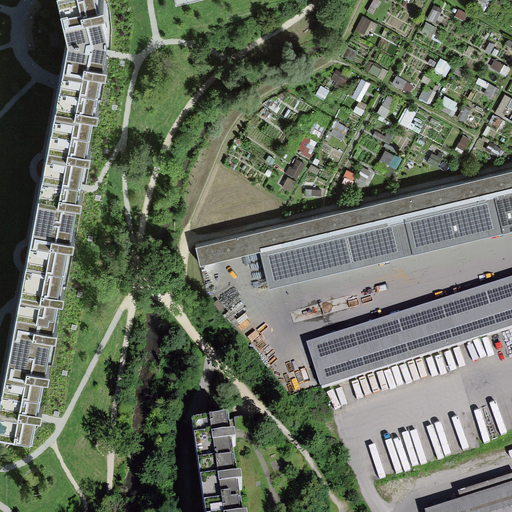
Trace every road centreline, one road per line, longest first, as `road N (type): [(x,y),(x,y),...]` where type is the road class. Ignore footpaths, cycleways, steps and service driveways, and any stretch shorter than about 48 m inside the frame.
road 1 (track): [(511,161),(181,243),(175,307)]
road 2 (track): [(136,285),(147,194),(187,105),(235,55),(316,0)]
road 3 (track): [(107,511),(136,285)]
road 4 (track): [(246,416),(243,393),(137,269)]
